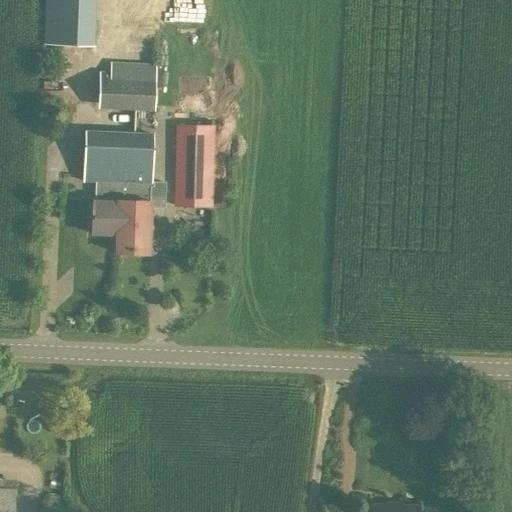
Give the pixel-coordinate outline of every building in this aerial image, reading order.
[(44,0),(44,13),(94,14),(94,0),(44,0)] [(95,104),(108,104),(108,108),(154,110),(156,63),(110,61),(110,67),(97,66),(95,104)] [(176,124),(174,206),(212,206),(214,125),(176,124)] [(91,234),(115,235),(115,234),(129,234),(130,215),(131,215),(132,183),(151,184),(153,133),(84,130),(82,182),(102,183),(101,201),(92,201),(91,234)] [(115,234),(115,235),(114,253),(149,254),(150,201),(151,184),(132,183),(131,215),(130,215),(129,234),(115,234)] [(0,511),(14,511),(16,479),(0,478),(0,511)]
